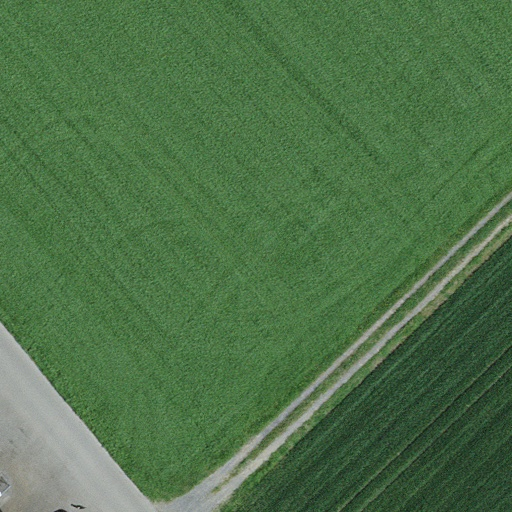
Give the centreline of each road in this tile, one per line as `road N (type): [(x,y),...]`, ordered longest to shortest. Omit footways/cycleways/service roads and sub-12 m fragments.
road 1 (track): [(511,200),(191,511)]
road 2 (unclassified): [(0,357),(126,511)]
